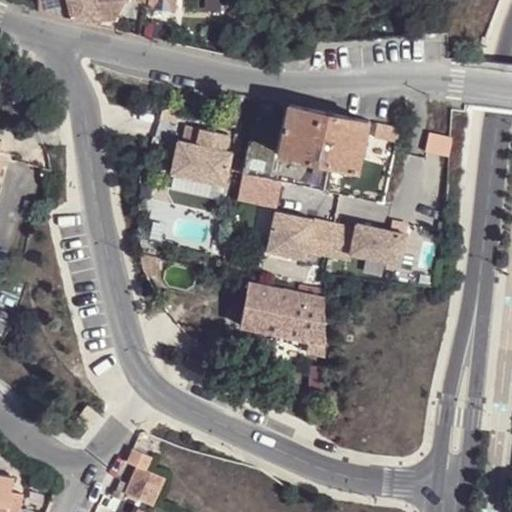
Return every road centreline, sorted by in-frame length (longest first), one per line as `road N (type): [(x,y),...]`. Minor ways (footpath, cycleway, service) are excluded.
road 1 (residential): [(511,88),(227,76),(55,40)]
road 2 (residential): [(55,40),(81,103),(122,326),(150,385)]
road 3 (residential): [(150,385),(329,473),(438,488)]
road 4 (tertiary): [(484,268),(446,399),(438,488)]
road 5 (tertiary): [(465,490),(484,268)]
road 6 (residential): [(150,385),(88,476),(26,440),(0,414)]
road 7 (tertiary): [(511,55),(484,268)]
